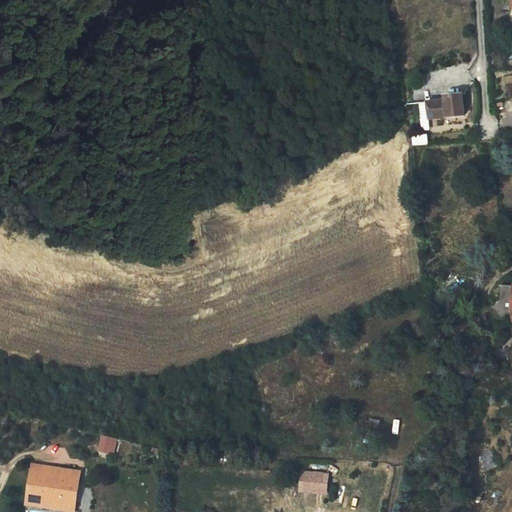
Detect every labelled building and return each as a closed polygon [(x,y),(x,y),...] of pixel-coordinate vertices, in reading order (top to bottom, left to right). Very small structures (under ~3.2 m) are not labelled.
[(409,108),(412,126),(446,121),(442,96),(424,99),(425,106),(409,108)] [(448,357),(451,368),(463,365),(460,354),(448,357)] [(418,391),(416,399),(427,401),(428,393),(418,391)] [(112,440),(100,435),(97,450),(109,453),(112,440)] [(74,511),(80,472),(32,463),(25,504),(73,511),(74,511)] [(301,493),(331,494),(331,471),(301,471),(301,493)]
